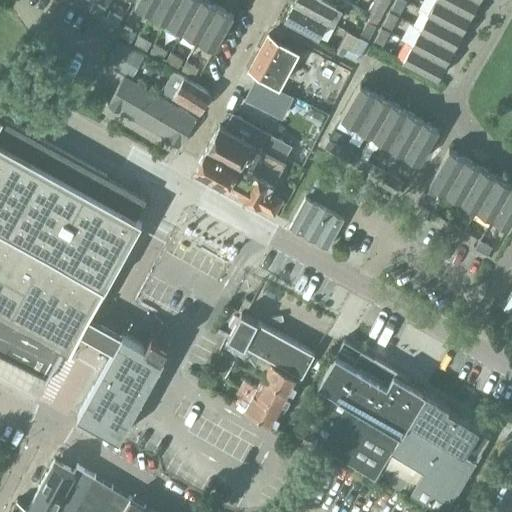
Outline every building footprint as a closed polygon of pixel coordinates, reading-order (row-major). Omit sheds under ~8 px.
[(74,0),(74,1),(86,8),(90,0),(74,0)] [(137,0),(135,4),(151,13),(158,0),(137,0)] [(158,0),(151,13),(167,21),(179,0),(158,0)] [(179,0),(167,21),(183,30),(199,0),(179,0)] [(199,0),(183,30),(199,39),(218,5),(208,0),(199,0)] [(293,0),(293,1),(327,19),(334,23),(343,6),(331,0),(293,0)] [(374,0),(368,11),(371,13),(378,17),(387,0),(374,0)] [(395,0),(392,8),(400,12),(406,0),(395,0)] [(444,0),(434,0),(428,12),(462,30),(471,14),(444,0)] [(444,0),(471,14),(477,0),(444,0)] [(327,19),(293,1),(285,17),(319,35),(327,19)] [(90,10),(102,17),(106,9),(94,2),(90,10)] [(218,5),(199,39),(215,48),(234,14),(218,5)] [(105,19),(117,26),(122,17),(110,11),(105,19)] [(383,24),(392,28),(398,16),(390,11),(383,24)] [(428,12),(420,28),(454,46),(462,30),(428,12)] [(379,17),(378,17),(371,13),(361,32),(369,37),(376,25),(375,24),(379,17)] [(123,25),(119,33),(131,40),(136,32),(123,25)] [(375,40),(383,44),(390,32),(381,27),(375,40)] [(420,28),(411,43),(446,62),(454,46),(420,28)] [(268,33),(259,51),(288,67),(294,57),(298,59),(302,52),(268,33)] [(134,42),(147,49),(151,41),(139,34),(134,42)] [(352,48),(344,44),(340,53),(356,61),(367,40),(359,36),(352,48)] [(136,48),(119,38),(107,58),(124,68),(136,48)] [(150,51),(162,58),(167,50),(155,43),(150,51)] [(446,62),(411,43),(402,60),(437,78),(446,62)] [(288,67),(259,51),(249,69),(279,85),(288,67)] [(166,60),(178,67),(183,58),(170,52),(166,60)] [(182,68),(194,75),(198,67),(186,60),(182,68)] [(162,89),(199,111),(210,92),(174,69),(162,89)] [(108,103),(120,110),(165,136),(165,137),(180,146),(197,117),(124,75),(108,103)] [(276,86),(256,76),(251,87),(270,97),(276,86)] [(341,116),(357,126),(376,92),(360,83),(341,116)] [(270,97),(251,87),(245,98),(265,108),(270,97)] [(357,126),(372,135),(392,101),(376,92),(357,126)] [(372,135),(388,144),(408,110),(392,101),(372,135)] [(388,144),(404,153),(423,119),(408,110),(388,144)] [(0,311),(63,347),(70,350),(80,331),(98,341),(112,349),(76,413),(120,437),(166,355),(122,330),(121,333),(107,325),(89,314),(105,285),(106,286),(144,218),(4,140),(6,136),(5,136),(13,122),(0,114),(0,311)] [(423,119),(404,153),(420,162),(439,128),(423,119)] [(198,170),(237,191),(249,168),(274,182),(286,160),(220,123),(197,165),(198,170)] [(324,146),(336,153),(341,145),(329,138),(324,146)] [(340,155),(352,162),(357,154),(344,147),(340,155)] [(429,181),(446,191),(465,157),(449,148),(429,181)] [(355,164),(367,171),(372,163),(360,156),(355,164)] [(446,191),(461,200),(481,166),(465,157),(446,191)] [(371,173),(383,180),(388,172),(376,165),(371,173)] [(461,200),(477,209),(496,175),(481,166),(461,200)] [(249,168),(237,191),(274,212),(282,197),(270,190),(274,182),(249,168)] [(386,182),(399,189),(403,181),(391,174),(386,182)] [(477,209),(493,218),(511,184),(496,175),(477,209)] [(511,183),(511,184),(493,218),(509,227),(511,221),(511,183)] [(290,225),(328,246),(344,218),(305,197),(290,225)] [(418,203),(413,211),(425,218),(430,210),(418,203)] [(429,220),(441,227),(445,219),(433,212),(429,220)] [(444,229),(456,236),(461,228),(449,221),(444,229)] [(460,238),(472,245),(477,237),(464,230),(460,238)] [(475,247),(487,254),(492,246),(480,239),(475,247)] [(228,337),(243,345),(244,346),(246,344),(302,374),(315,351),(258,321),(242,312),(228,337)] [(239,353),(243,345),(228,337),(224,345),(239,353)] [(375,476),(376,475),(426,392),(422,389),(420,393),(405,384),(408,379),(409,378),(395,369),(344,338),(318,382),(322,384),(296,428),(375,476)] [(220,353),(211,368),(223,376),(232,360),(220,353)] [(266,368),(262,376),(291,393),(300,377),(257,353),(253,360),(266,368)] [(244,378),(240,385),(283,408),(291,393),(262,376),(257,385),(244,378)] [(283,408),(240,385),(237,392),(249,399),(244,408),(274,424),(283,408)] [(426,392),(376,475),(401,490),(407,480),(414,484),(411,490),(444,511),(456,490),(458,490),(481,451),(481,449),(490,434),(447,408),(449,405),(426,392)] [(74,470),(54,459),(28,506),(39,511),(72,511),(96,475),(77,464),(74,470)] [(121,511),(131,496),(96,475),(72,511),(121,511)] [(156,511),(131,496),(121,511),(156,511)] [(39,511),(28,506),(17,499),(10,511),(39,511)]
